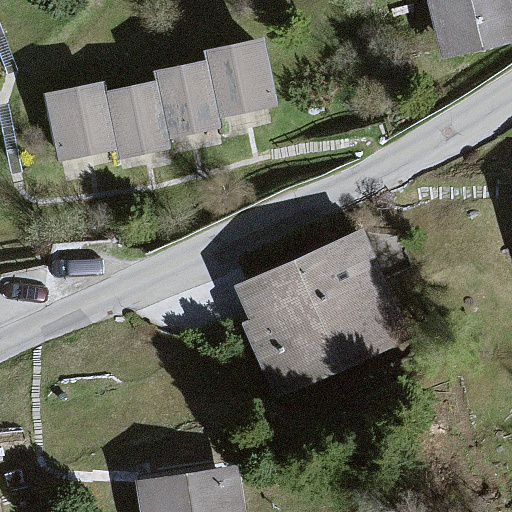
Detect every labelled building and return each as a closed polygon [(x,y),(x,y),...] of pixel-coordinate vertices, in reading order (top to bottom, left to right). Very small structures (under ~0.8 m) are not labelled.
[(511,7),(510,0),(422,0),(440,69),(511,51),(511,7)] [(280,112),(266,40),(204,53),(208,73),(158,83),(171,150),(232,138),(229,122),(280,112)] [(153,85),(101,97),(115,156),(117,166),(171,150),(153,85)] [(98,86),(43,98),(58,168),(115,156),(101,97),(98,86)] [(361,227),(234,288),(253,328),(244,332),(282,409),(417,344),(361,227)] [(245,511),(236,468),(136,488),(140,511),(245,511)]
